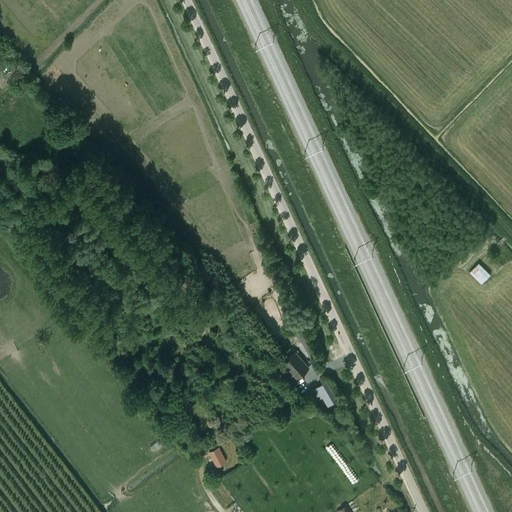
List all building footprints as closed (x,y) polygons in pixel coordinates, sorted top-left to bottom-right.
[(14,66),(2,76),(8,83),(20,73),(14,66)] [(466,268),(481,284),(490,274),(475,258),(466,268)] [(316,352),(309,338),(302,341),(309,355),(316,352)] [(309,367),(295,351),(283,362),(297,378),(309,367)] [(325,393),(328,398),(335,394),(326,379),(319,382),(322,388),(320,389),(323,394),(325,393)] [(208,451),(216,466),(226,461),(219,446),(208,451)] [(352,511),(347,503),(336,511),(337,511),(352,511)]
